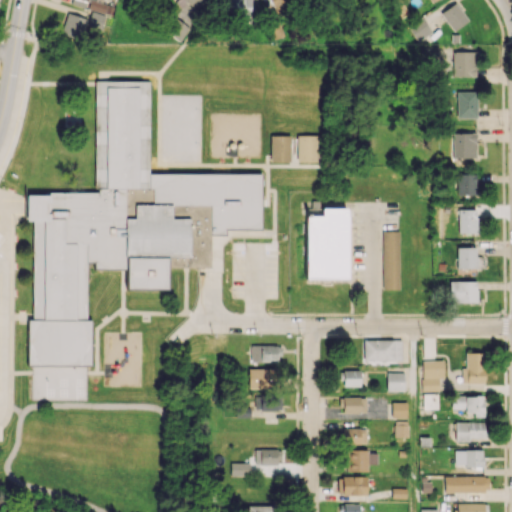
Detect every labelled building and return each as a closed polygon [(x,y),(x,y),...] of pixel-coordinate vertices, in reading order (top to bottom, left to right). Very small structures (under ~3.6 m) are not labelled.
[(85,0),(89,1),(87,8),(111,15),(114,4),(99,0),(85,0)] [(176,0),(174,4),(183,11),(185,8),(190,11),(198,0),(176,0)] [(250,0),(225,0),(225,15),(250,16),(250,0)] [(453,31),(468,20),(454,2),(440,13),(453,31)] [(101,30),(105,15),(90,11),(86,26),(101,30)] [(61,34),(80,40),(87,18),(67,13),(61,34)] [(178,41),(189,28),(175,17),(164,30),(178,41)] [(409,24),(416,40),(431,34),(424,17),(409,24)] [(453,76),(474,76),(473,51),(452,51),(453,76)] [(88,366),(88,261),(94,261),(94,271),(125,271),(125,290),(169,290),(168,268),(212,268),(211,235),(227,235),(227,229),(262,229),(261,171),(150,172),(149,81),(105,81),(106,188),(97,188),(97,195),(25,195),(25,221),(32,220),(32,319),(27,319),(27,367),(32,367),(88,366)] [(457,117),(477,117),(476,91),(457,91),(457,117)] [(475,133),(452,133),(453,158),(475,157),(475,133)] [(270,161),(289,161),(289,135),(270,135),(270,161)] [(297,161),(317,161),(316,135),(296,135),(297,161)] [(475,173),(456,174),(457,195),(476,194),(475,173)] [(305,279),(346,278),(345,208),(321,208),(321,216),(305,216),(305,279)] [(458,232),(476,232),(476,209),(458,209),(458,232)] [(382,289),(399,289),(398,230),(381,231),(382,289)] [(476,247),(457,247),(457,268),(476,268),(476,247)] [(476,302),(476,281),(449,281),(448,302),(476,302)] [(226,340),(209,339),(208,352),(226,352),(226,340)] [(401,339),(363,340),(363,361),(401,360),(401,339)] [(250,362),(279,362),(279,345),(251,345),(250,362)] [(483,383),(483,352),(465,352),(465,368),(461,368),(461,383),(483,383)] [(437,390),(437,378),(443,378),(443,360),(421,360),(422,391),(437,390)] [(247,368),(248,384),(274,384),(273,368),(247,368)] [(342,386),(359,386),(359,370),(342,370),(342,386)] [(403,373),(386,372),(386,390),(403,391),(403,373)] [(280,410),(281,394),(260,393),(260,409),(280,410)] [(423,408),(437,408),(437,393),(422,394),(423,408)] [(483,395),(451,396),(451,408),(464,408),(464,415),(483,415),(483,395)] [(340,412),(365,412),(365,397),(340,397),(340,412)] [(406,417),(406,402),(391,402),(391,417),(406,417)] [(407,437),(407,421),(394,420),(394,436),(407,437)] [(484,422),(455,421),(454,441),(468,441),(468,437),(484,437),(484,422)] [(365,428),(342,428),(342,443),(365,443),(365,428)] [(279,449),(254,448),(254,464),(278,465),(279,449)] [(465,466),(482,466),(482,450),(465,449),(465,466)] [(367,471),(367,464),(376,464),(376,450),(346,450),(346,471),(367,471)] [(231,476),(249,475),(249,462),(230,463),(231,476)] [(366,477),(337,476),(337,494),(366,495),(366,477)] [(444,492),(488,491),(488,476),(444,476),(444,492)] [(391,497),(405,498),(406,488),(391,488),(391,497)] [(482,511),(483,503),(456,502),(455,511),(482,511)] [(343,511),(358,511),(359,503),(343,503),(343,511)]
